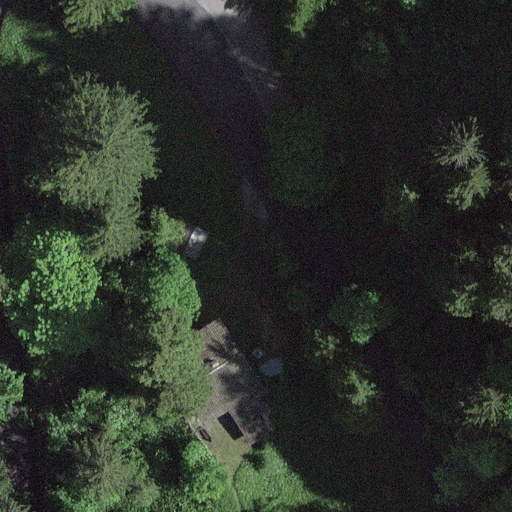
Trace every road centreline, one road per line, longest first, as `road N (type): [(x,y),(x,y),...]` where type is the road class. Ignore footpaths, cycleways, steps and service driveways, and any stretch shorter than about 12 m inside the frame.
road 1 (unclassified): [(177,0),(301,203),(399,336),(483,511)]
road 2 (unclassified): [(38,511),(23,298),(0,196)]
